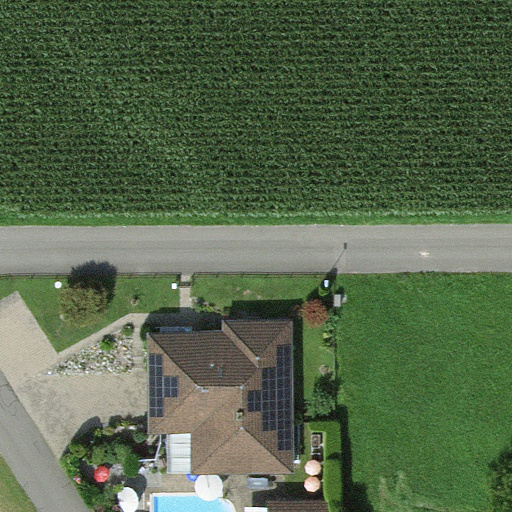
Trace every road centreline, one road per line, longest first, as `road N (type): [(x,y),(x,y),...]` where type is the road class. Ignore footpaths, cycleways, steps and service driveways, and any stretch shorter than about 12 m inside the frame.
road 1 (residential): [(511,244),(0,246)]
road 2 (residential): [(65,511),(0,410)]
